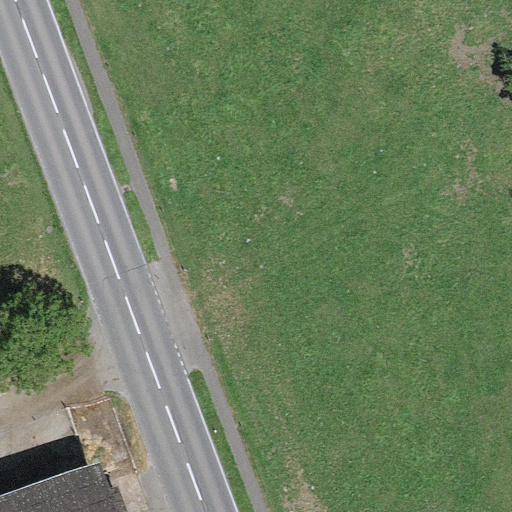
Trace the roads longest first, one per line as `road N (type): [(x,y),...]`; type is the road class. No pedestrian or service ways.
road 1 (primary): [(206,511),(15,0)]
road 2 (track): [(143,342),(0,398)]
